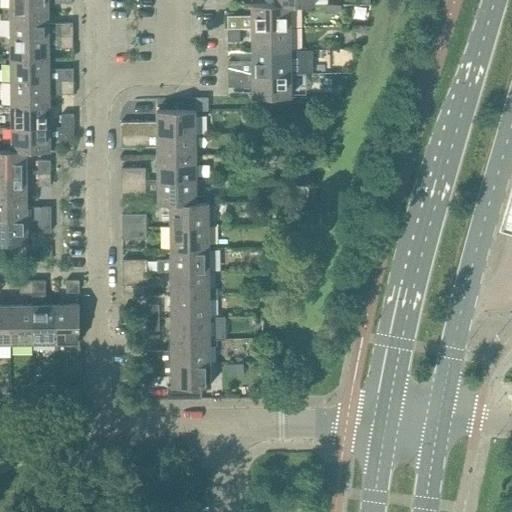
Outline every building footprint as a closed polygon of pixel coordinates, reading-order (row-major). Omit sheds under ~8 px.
[(2,14),(48,13),(48,3),(72,3),(72,0),(9,0),(10,8),(2,8),(2,14)] [(251,16),(227,16),(228,28),(240,28),(252,28),(290,28),(290,5),(275,4),(251,4),(251,16)] [(328,5),(324,5),(324,13),(337,13),(340,13),(340,5),(339,5),(332,5),(328,5)] [(10,37),(72,36),(72,23),(48,23),(48,13),(2,14),(2,20),(10,20),(10,37)] [(240,41),(240,28),(228,28),(228,41),(240,41)] [(290,51),(290,28),(252,28),(252,51),(290,51)] [(49,49),(72,49),(72,36),(10,37),(11,59),(49,59),(49,49)] [(228,74),(290,74),(301,73),(301,51),(290,51),(252,51),(252,61),(228,61),(228,74)] [(11,59),(11,83),(73,81),(73,69),(49,69),(49,59),(11,59)] [(291,97),(290,74),(228,74),(228,87),(252,86),(252,98),(291,97)] [(335,75),(335,84),(346,85),(346,76),(335,75)] [(11,105),(50,104),(49,94),(73,94),(73,81),(11,83),(11,105)] [(203,98),(191,98),(191,110),(203,110),(203,98)] [(12,128),(74,127),(74,114),(62,114),(62,127),(50,127),(50,104),(11,105),(12,128)] [(121,122),(121,135),(191,134),(191,110),(152,111),(153,122),(121,122)] [(50,140),(74,139),(74,127),(12,128),(12,150),(26,151),(50,151),(50,140)] [(153,157),(191,157),(191,134),(121,135),(121,147),(153,147),(153,157)] [(0,150),(0,173),(26,173),(26,151),(12,150),(0,150)] [(153,157),(153,180),(192,180),(191,157),(153,157)] [(312,158),(309,168),(321,171),(324,162),(312,158)] [(38,161),(38,173),(50,173),(50,160),(38,161)] [(145,167),(121,168),(122,180),(145,180),(145,167)] [(26,173),(0,173),(0,197),(27,197),(26,173)] [(51,186),(50,173),(38,173),(38,186),(51,186)] [(192,180),(153,180),(145,180),(122,180),(122,193),(154,192),(154,204),(170,204),(192,202),(192,180)] [(511,191),(501,228),(511,230),(511,191)] [(27,197),(0,197),(0,219),(27,220),(39,219),(39,207),(27,207),(27,197)] [(170,204),(170,226),(208,226),(208,202),(192,202),(170,204)] [(39,207),(39,219),(51,219),(51,207),(39,207)] [(122,214),(122,227),(146,226),(146,214),(122,214)] [(27,220),(0,219),(0,243),(27,243),(27,220)] [(51,232),(51,219),(39,219),(39,232),(51,232)] [(146,239),(146,226),(122,227),(122,239),(146,239)] [(170,249),(208,249),(208,226),(170,226),(170,249)] [(171,272),(208,272),(208,249),(170,249),(171,259),(158,259),(158,272),(171,272)] [(123,260),(123,273),(147,272),(147,259),(123,260)] [(123,273),(123,285),(147,285),(147,272),(123,273)] [(208,272),(171,272),(171,295),(217,295),(217,289),(209,289),(208,272)] [(32,293),(32,304),(33,343),(56,343),(55,304),(45,304),(45,280),(32,281),(32,293)] [(79,280),(66,280),(66,292),(79,292),(79,280)] [(20,293),(32,293),(32,281),(20,281),(20,293)] [(217,295),(171,295),(171,317),(209,317),(209,300),(217,300),(217,295)] [(10,305),(0,304),(0,343),(10,343),(10,305)] [(10,343),(33,343),(32,304),(10,305),(10,343)] [(79,304),(55,304),(56,343),(79,342),(79,304)] [(147,305),(147,318),(159,318),(159,305),(147,305)] [(209,317),(171,317),(171,340),(209,340),(216,340),(225,340),(225,317),(209,317)] [(159,330),(159,318),(147,318),(147,330),(159,330)] [(171,350),(147,351),(147,363),(210,362),(209,346),(217,346),(216,340),(209,340),(171,340),(171,350)] [(210,362),(147,363),(148,376),(172,375),(172,386),(167,386),(167,399),(201,398),(201,387),(210,386),(210,362)]
